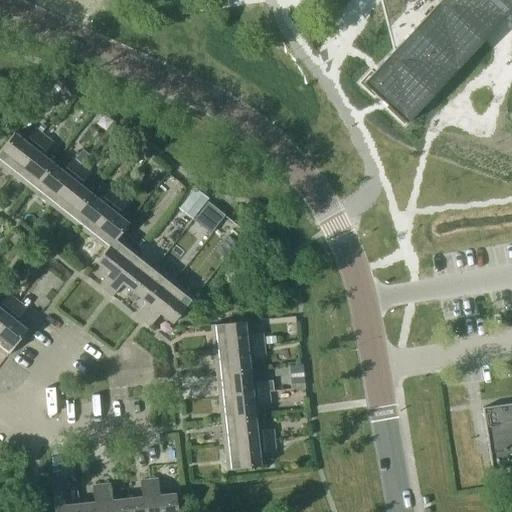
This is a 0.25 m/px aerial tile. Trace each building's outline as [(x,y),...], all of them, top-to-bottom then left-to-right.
[(511,0),(440,0),(395,49),(393,51),(378,67),(373,72),(363,83),(376,95),(382,100),(386,105),(406,123),(483,40),(511,8),(511,0)] [(0,149),(0,163),(13,174),(44,135),(35,128),(25,141),(14,132),(0,149)] [(13,174),(31,189),(52,163),(42,155),(52,142),(44,135),(13,174)] [(52,163),(31,189),(50,204),(81,165),(73,158),(62,171),(52,163)] [(90,171),(81,165),(50,204),(69,219),(90,192),(80,184),(90,171)] [(100,201),(90,192),(69,219),(88,234),(119,194),(110,188),(100,201)] [(194,189),(178,209),(192,219),(207,199),(194,189)] [(119,194),(88,234),(106,248),(107,249),(117,236),(118,236),(128,223),(117,214),(128,201),(119,194)] [(207,201),(193,219),(202,226),(216,208),(207,201)] [(98,285),(105,290),(136,251),(118,236),(117,236),(107,249),(106,248),(96,262),(109,272),(98,285)] [(134,292),(155,266),(136,251),(105,290),(112,295),(122,282),(134,292)] [(174,281),(155,266),(134,292),(146,302),(136,315),(143,320),(174,281)] [(174,281),(143,320),(150,325),(160,312),(173,322),(193,296),(174,281)] [(0,305),(0,322),(17,301),(9,294),(0,305)] [(16,321),(26,308),(31,302),(24,297),(20,303),(17,301),(0,322),(0,350),(6,356),(27,329),(16,321)] [(263,344),(262,333),(246,334),(244,321),(211,324),(214,349),(263,344)] [(216,373),(249,369),(248,356),(264,355),(263,344),(214,349),(216,373)] [(268,391),(267,380),(251,382),(249,369),(216,373),(219,397),(268,391)] [(219,397),(221,421),(255,417),(253,404),(270,402),(268,391),(219,397)] [(511,402),(482,407),(491,469),(511,465),(511,402)] [(221,421),(224,444),(274,439),(272,428),(256,430),(255,417),(221,421)] [(274,439),(224,444),(227,469),(260,466),(258,452),(275,450),(274,439)] [(111,500),(110,483),(108,473),(100,474),(101,484),(103,511),(128,511),(127,498),(111,500)] [(149,479),(152,511),(177,511),(175,493),(159,494),(157,478),(149,479)] [(142,496),(127,498),(128,511),(152,511),(149,479),(140,480),(142,496)] [(79,511),(79,503),(64,505),(61,480),(51,481),(54,511),(79,511)] [(79,511),(103,511),(101,484),(92,485),(94,502),(79,503),(79,511)]
